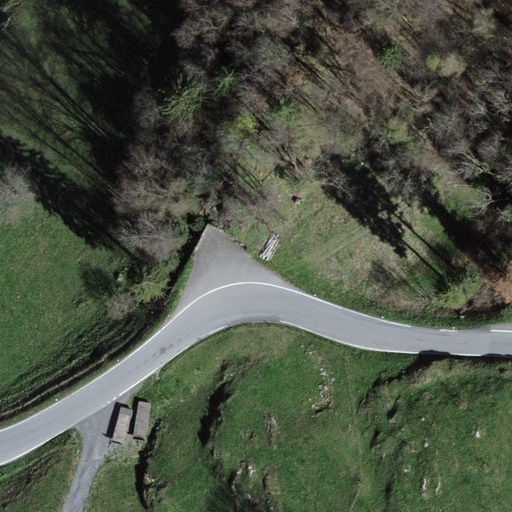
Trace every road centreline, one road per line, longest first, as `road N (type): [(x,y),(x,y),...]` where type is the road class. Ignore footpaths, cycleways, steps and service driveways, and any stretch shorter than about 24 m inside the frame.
road 1 (tertiary): [(511,347),(379,335),(245,303),(192,327),(54,422),(0,449)]
road 2 (track): [(101,392),(107,404),(72,511)]
